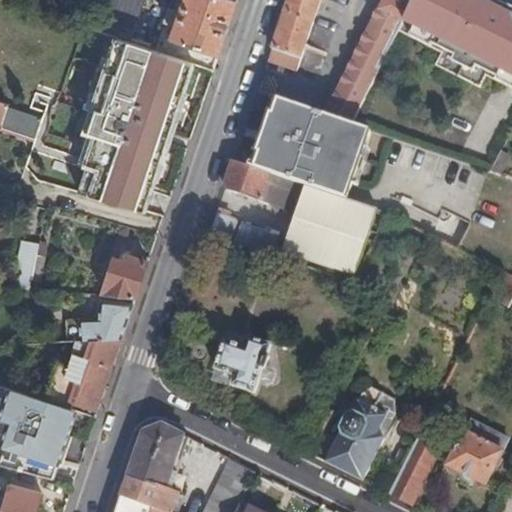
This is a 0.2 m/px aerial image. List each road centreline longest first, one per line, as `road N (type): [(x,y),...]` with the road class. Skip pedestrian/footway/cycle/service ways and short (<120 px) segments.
road 1 (tertiary): [(260,0),(127,387)]
road 2 (residential): [(373,511),(127,387)]
road 3 (tertiary): [(127,387),(88,511)]
